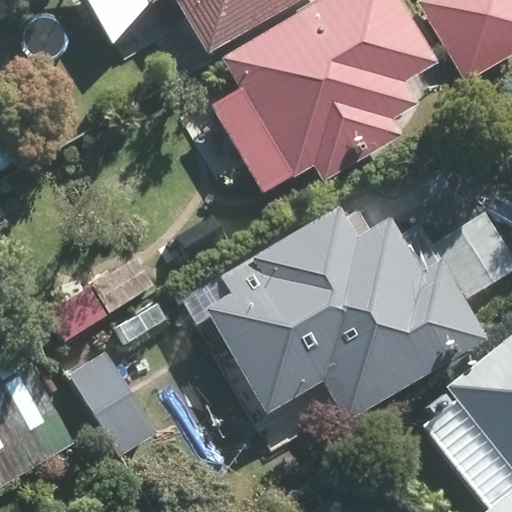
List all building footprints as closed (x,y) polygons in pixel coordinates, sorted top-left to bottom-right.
[(169,0),(203,57),(299,0),(143,0),(149,8),(162,0),(169,0)] [(384,123),(409,109),(396,86),(427,68),(387,0),(320,0),(214,61),(232,93),(206,108),(258,197),(308,168),(317,184),(394,140),(384,123)] [(462,83),(511,54),(511,0),(421,0),(416,3),(462,83)] [(0,184),(9,179),(0,164),(0,184)] [(349,240),(332,212),(190,294),(261,416),(319,383),(342,422),(478,344),(413,232),(395,243),(382,221),(349,240)] [(465,299),(511,269),(511,266),(480,217),(432,247),(465,299)] [(149,289),(131,260),(88,286),(106,315),(149,289)] [(101,319),(83,290),(19,329),(37,358),(101,319)] [(0,486),(69,445),(0,330),(0,486)] [(511,511),(511,332),(439,388),(511,483),(511,490),(482,511),(511,511)] [(152,433),(103,353),(63,378),(112,458),(152,433)]
